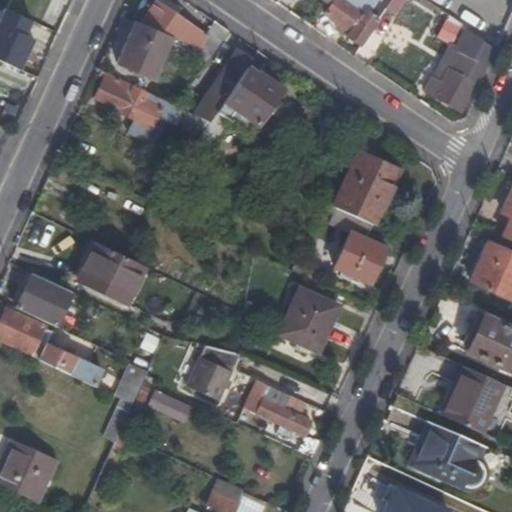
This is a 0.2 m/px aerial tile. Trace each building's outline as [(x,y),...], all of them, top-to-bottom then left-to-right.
[(347,36),(360,45),(377,19),(366,11),(370,5),(362,0),(334,0),(326,14),(350,31),(347,36)] [(213,55),(230,31),(216,21),(206,36),(190,26),(190,25),(156,3),(140,23),(168,36),(213,55)] [(32,20),(4,7),(0,15),(0,61),(19,70),(33,41),(24,36),(32,20)] [(432,30),(452,42),(426,89),(460,109),(494,49),(439,17),(432,30)] [(140,23),(135,21),(117,62),(148,77),(157,58),(168,36),(140,23)] [(237,82),(247,67),(252,60),(238,50),(223,72),(237,82)] [(260,73),(270,58),(259,50),(252,60),(247,67),(258,74),(260,73)] [(281,89),(260,73),(258,74),(247,67),(237,82),(210,120),(199,135),(194,142),(211,155),(234,124),(248,134),(281,89)] [(158,115),(176,123),(184,107),(133,84),(132,87),(106,75),(96,97),(121,109),(120,111),(135,118),(130,130),(146,139),(158,115)] [(176,123),(199,135),(210,120),(184,107),(176,123)] [(342,171),(328,203),(373,224),(398,169),(353,148),(355,143),(347,140),(334,167),(342,171)] [(188,151),(183,158),(192,165),(197,157),(188,151)] [(511,218),(501,238),(511,242),(511,187),(500,213),(511,218)] [(384,246),(349,230),(333,265),(367,281),(384,246)] [(149,268),(96,242),(77,280),(131,307),(149,268)] [(511,256),(485,244),(468,283),(511,302),(511,256)] [(35,317),(55,326),(68,297),(77,302),(80,296),(59,286),(52,301),(44,298),(51,282),(32,273),(15,308),(35,317)] [(52,301),(59,286),(51,282),(44,298),(52,301)] [(337,305),(299,287),(277,333),(316,351),(337,305)] [(33,321),(35,317),(15,308),(7,304),(5,308),(33,321)] [(33,321),(5,308),(0,318),(0,340),(30,354),(36,340),(39,334),(43,325),(33,321)] [(511,329),(474,312),(463,334),(471,338),(464,353),(507,372),(511,362),(511,329)] [(148,368),(164,334),(152,329),(136,363),(148,368)] [(213,398),(235,351),(200,343),(181,384),(213,398)] [(38,359),(95,386),(102,371),(52,348),(45,344),(38,359)] [(0,390),(3,392),(20,355),(0,346),(0,390)] [(132,403),(143,379),(147,372),(130,364),(115,395),(122,398),(132,403)] [(441,415),(480,432),(502,385),(463,367),(441,415)] [(267,385),(261,398),(254,412),(280,424),(277,430),(287,435),(289,429),(302,435),(309,420),(298,414),(304,402),(267,385)] [(151,391),(145,407),(184,421),(190,405),(151,391)] [(94,458),(105,462),(118,433),(132,403),(122,398),(94,458)] [(478,446),(428,423),(420,440),(425,442),(414,465),(461,487),(470,486),(474,485),(477,483),(478,481),(480,478),(480,474),(480,470),(478,466),(476,461),(472,459),(478,446)] [(311,456),(319,438),(302,435),(289,429),(287,435),(283,443),(311,456)] [(0,485),(32,501),(37,502),(56,460),(10,439),(0,461),(0,485)] [(237,501),(242,491),(218,480),(213,490),(237,501)] [(232,511),(237,501),(213,490),(206,506),(216,510),(214,511),(232,511)] [(237,501),(232,511),(257,511),(263,500),(242,491),(237,501)]
